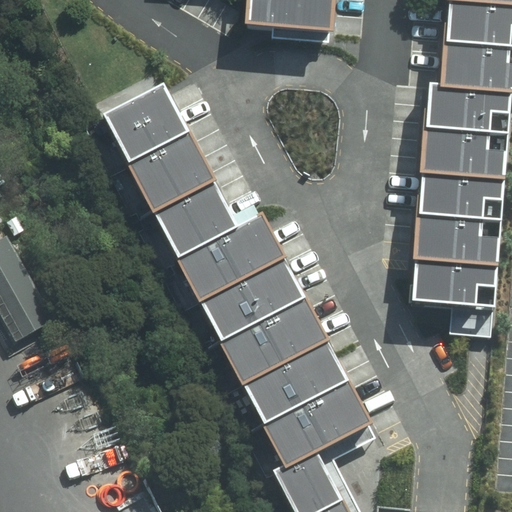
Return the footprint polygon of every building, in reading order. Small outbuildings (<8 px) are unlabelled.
[(340,0),(248,0),(247,24),(338,31),(340,0)] [(511,277),(511,0),(451,0),(446,82),(428,80),(412,301),(510,308),(511,277)] [(106,60),(86,70),(104,107),(125,96),(106,60)] [(170,79),(96,115),(288,511),(344,511),(316,453),(380,423),(275,207),(240,223),(170,79)] [(15,235),(0,242),(0,306),(18,341),(59,320),(15,235)]
